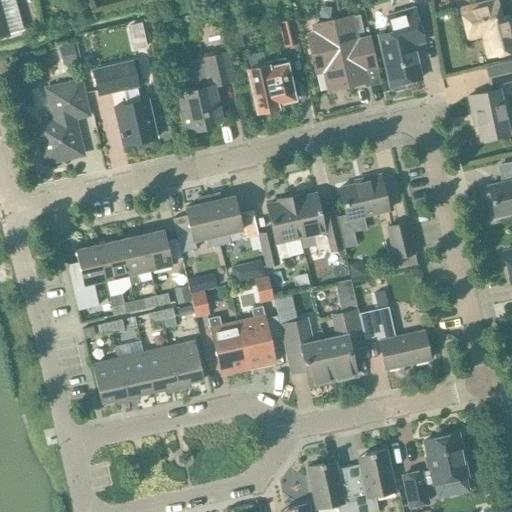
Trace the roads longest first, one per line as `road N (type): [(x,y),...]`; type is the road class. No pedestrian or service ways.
road 1 (residential): [(486,385),(422,118),(10,212)]
road 2 (residential): [(74,442),(10,212)]
road 3 (residential): [(287,429),(242,410),(74,442)]
road 4 (residential): [(287,429),(486,385)]
road 5 (residential): [(191,511),(262,495),(287,429)]
